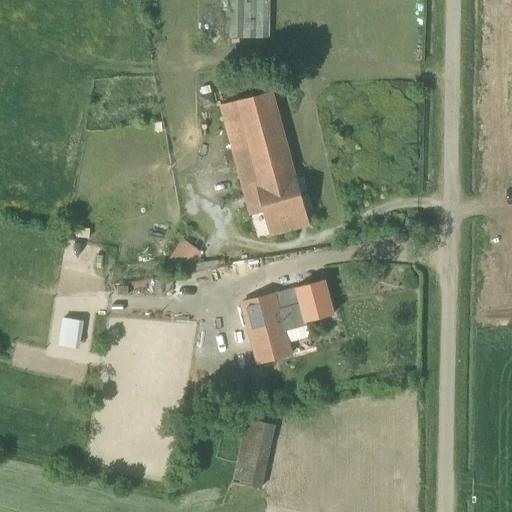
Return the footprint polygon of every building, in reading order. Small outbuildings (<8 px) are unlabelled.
[(269,38),(269,0),(230,0),(230,37),(269,38)] [(309,224),(272,91),(219,106),(245,196),(250,215),(264,211),(271,235),(309,224)] [(189,273),(203,254),(183,239),(169,258),(189,273)] [(307,324),(306,321),(333,314),(323,279),(297,286),(242,302),(258,363),(291,354),(285,330),(307,324)] [(62,317),(59,345),(80,347),(84,319),(62,317)] [(261,486),(274,422),(244,416),(231,480),(261,486)] [(326,478),(352,478),(353,448),(327,447),(326,478)]
